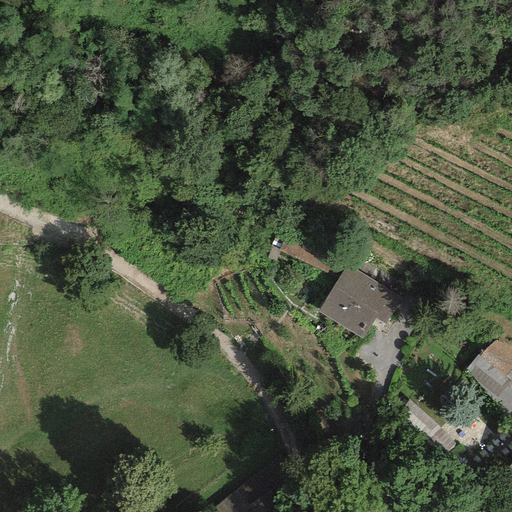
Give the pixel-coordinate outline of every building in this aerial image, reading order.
[(327,273),(333,261),(285,237),(278,249),(327,273)] [(401,298),(346,265),(317,312),(362,339),(374,319),(384,325),(401,298)] [(511,350),(494,340),(482,353),(480,350),(465,369),(485,394),(511,416),(511,350)] [(455,443),(408,400),(399,415),(444,455),(455,443)] [(276,458),(213,507),(217,511),(245,511),(249,509),(251,511),(284,511),(268,491),(289,475),(276,458)]
